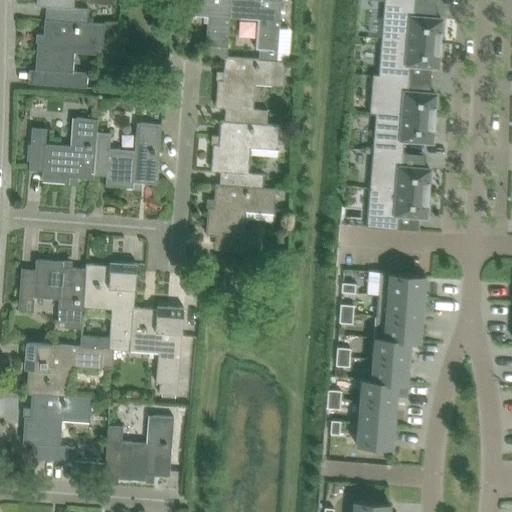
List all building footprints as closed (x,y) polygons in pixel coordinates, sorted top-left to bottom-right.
[(36,0),(36,6),(49,7),(48,20),(48,21),(87,24),(87,23),(88,9),(73,8),(73,0),(36,0)] [(180,0),(179,13),(208,15),(205,45),(210,46),(209,56),(225,58),(225,57),(227,57),(228,57),(231,17),(231,13),(230,13),(230,0),(180,0)] [(281,2),(281,0),(230,0),(230,13),(231,13),(231,17),(258,19),(256,48),(260,49),(259,59),(259,60),(277,61),(281,2)] [(383,36),(441,41),(442,18),(414,16),(415,3),(386,0),(383,36)] [(72,72),(74,52),(102,54),(104,24),(87,23),(87,24),(48,21),(48,20),(44,20),(43,44),(37,43),(35,70),(39,71),(38,84),(86,88),(87,73),(72,72)] [(445,41),(441,41),(383,36),(380,73),(374,73),(374,75),(410,78),(411,64),(439,66),(439,56),(444,57),(445,41)] [(285,61),(277,61),(259,60),(259,59),(228,57),(227,57),(225,57),(225,58),(223,81),(218,80),(216,107),(230,108),(229,121),(229,122),(267,124),(268,110),(253,109),(255,80),(283,82),(285,61)] [(410,78),(374,75),(371,112),(435,117),(436,93),(409,91),(410,78)] [(374,150),(404,152),(405,139),(433,141),(435,117),(371,112),(371,113),(377,113),(374,150)] [(93,171),(96,133),(97,133),(98,120),(77,118),(75,146),(45,144),(46,129),(32,128),(31,145),(28,145),(27,161),(30,161),(29,166),(43,167),(42,181),(69,183),(69,177),(93,179),(93,171)] [(280,125),(267,124),(229,122),(229,121),(220,121),(218,144),(213,144),(211,171),(225,172),(224,185),(263,188),(263,187),(264,174),(249,172),(251,144),(279,146),(280,125)] [(111,134),(97,133),(96,133),(93,171),(106,172),(105,186),(133,188),(133,182),(157,184),(162,125),(142,123),(140,151),(110,149),(111,134)] [(404,152),(374,150),(371,188),(429,192),(431,168),(403,166),(404,152)] [(276,188),(263,187),(263,188),(224,185),(216,184),(214,208),(209,208),(206,235),(220,236),(219,249),(258,252),(259,237),(244,236),(246,207),(274,209),(276,188)] [(429,192),(371,188),(368,226),(398,228),(399,214),(427,216),(429,192)] [(83,307),(85,270),(63,268),(63,262),(36,260),(35,274),(21,273),(18,311),(33,312),(34,297),(63,299),(60,327),(81,329),(83,307)] [(85,270),(83,307),(111,309),(108,349),(112,349),(112,350),(113,350),(130,352),(131,345),(133,307),(136,264),(122,263),(110,262),(110,266),(86,264),(85,270)] [(425,297),(426,275),(381,271),(379,294),(425,297)] [(343,282),(342,291),(356,293),(356,283),(343,282)] [(423,319),(425,297),(379,294),(377,315),(423,319)] [(354,314),(355,305),(342,304),(341,313),(354,314)] [(184,308),(168,307),(157,306),(157,309),(133,307),(131,345),(158,347),(155,382),(160,382),(159,393),(177,394),(184,308)] [(353,323),(354,314),(341,313),(340,322),(353,323)] [(421,340),(423,319),(377,315),(376,337),(421,340)] [(410,361),(412,341),(421,341),(421,340),(376,337),(374,358),(410,361)] [(111,368),(113,350),(112,350),(112,349),(108,349),(26,343),(24,370),(27,370),(25,394),(31,394),(68,396),(70,368),(104,370),(104,367),(111,368)] [(351,357),(351,348),(338,347),(338,356),(351,357)] [(350,366),(351,357),(338,356),(337,365),(350,366)] [(408,382),(410,361),(374,358),(372,379),(363,378),(363,379),(408,382)] [(397,403),(399,383),(408,384),(408,382),(363,379),(361,400),(397,403)] [(342,400),(342,390),(329,389),(329,399),(342,400)] [(91,397),(68,396),(31,394),(29,417),(23,417),(21,444),(36,445),(35,458),(72,461),(73,446),(59,445),(61,416),(89,418),(91,397)] [(341,409),(342,400),(329,399),(328,408),(341,409)] [(395,425),(397,403),(361,400),(359,422),(395,425)] [(106,425),(105,447),(104,464),(119,465),(118,479),(144,481),(145,476),(168,477),(172,416),(151,415),(149,443),(121,441),(121,426),(106,425)] [(332,420),(331,433),(341,434),(342,421),(332,420)] [(394,447),(395,425),(359,422),(357,445),(394,447)] [(390,511),(391,503),(355,500),(353,511),(390,511)]
